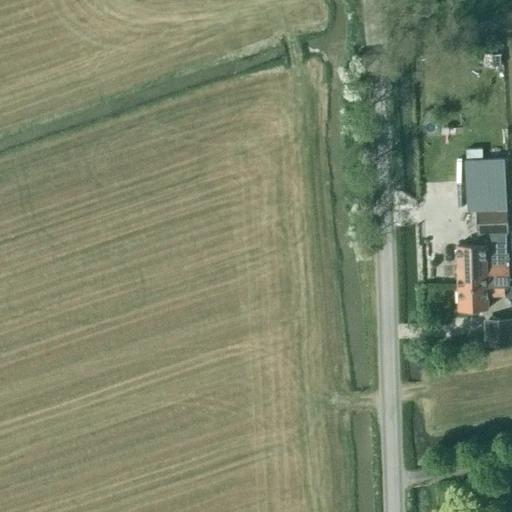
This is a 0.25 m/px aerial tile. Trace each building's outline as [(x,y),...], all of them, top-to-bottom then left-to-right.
[(492,171),(493,196),(505,196),(504,171),(492,171)] [(475,210),(476,236),(508,234),(508,209),(475,210)] [(508,265),(457,267),(458,288),(504,287),(509,287),(508,265)] [(487,296),(504,295),(504,287),(458,288),(459,310),(488,309),(487,296)] [(511,344),(511,318),(483,319),(484,346),(511,344)]
